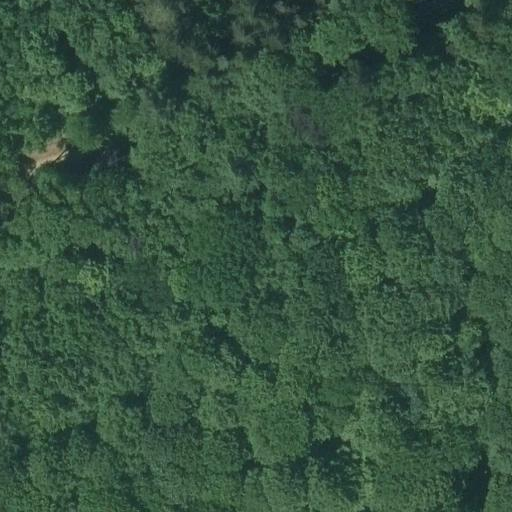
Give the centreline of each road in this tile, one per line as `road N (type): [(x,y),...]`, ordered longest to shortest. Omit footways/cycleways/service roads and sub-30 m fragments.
road 1 (track): [(0,182),(92,152),(442,0)]
road 2 (track): [(218,511),(511,221)]
road 3 (track): [(50,511),(0,393)]
